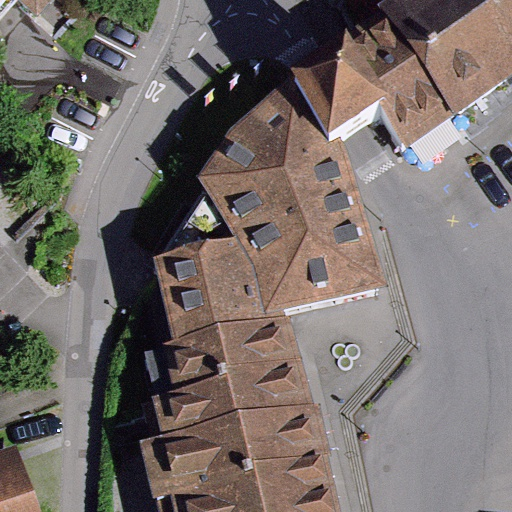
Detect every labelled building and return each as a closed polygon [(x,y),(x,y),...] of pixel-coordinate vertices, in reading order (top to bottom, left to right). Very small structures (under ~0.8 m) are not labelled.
[(0,0),(0,27),(6,32),(25,9),(59,37),(89,0),(0,0)] [(511,0),(421,0),(381,29),(453,131),(456,136),(511,96),(511,0)] [(453,131),(381,29),(338,59),(346,70),(387,128),(410,161),(453,131)] [(387,128),(346,70),(319,89),(294,107),(335,165),(343,159),(363,145),(387,128)] [(294,107),(235,153),(203,206),(156,282),(173,356),(288,328),(389,306),(343,159),(335,165),(294,107)] [(313,424),(288,328),(173,356),(185,404),(133,418),(154,511),(337,511),(320,422),(313,424)] [(38,511),(14,446),(0,451),(0,511),(38,511)]
